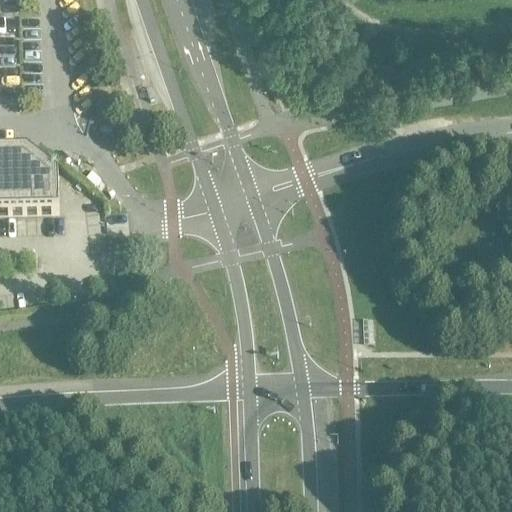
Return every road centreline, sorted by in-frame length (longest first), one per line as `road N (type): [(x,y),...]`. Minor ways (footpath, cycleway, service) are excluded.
road 1 (unclassified): [(511,132),(393,154),(251,199)]
road 2 (motorway): [(248,391),(0,404)]
road 3 (secondary): [(141,0),(214,214)]
road 4 (secondary): [(251,199),(180,0)]
road 5 (motorway): [(511,386),(303,390)]
road 6 (secondary): [(303,390),(271,249),(251,199)]
road 7 (secondary): [(214,214),(230,259),(248,391)]
road 8 (secondary): [(309,511),(303,390)]
road 9 (secondary): [(248,391),(252,511)]
